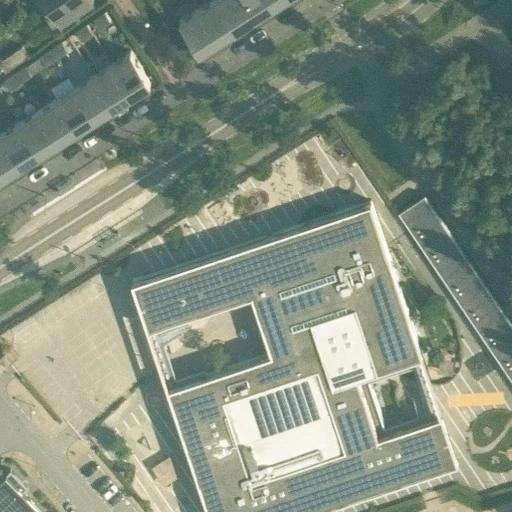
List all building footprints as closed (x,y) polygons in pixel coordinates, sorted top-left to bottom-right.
[(45,0),(38,5),(52,26),(90,0),(45,0)] [(236,26),(219,0),(208,0),(198,7),(217,38),(236,26)] [(254,15),(245,0),(219,0),(236,26),(254,15)] [(245,0),(254,15),(273,3),(271,0),(245,0)] [(217,38),(198,7),(179,19),(199,50),(217,38)] [(94,19),(99,27),(110,20),(105,11),(94,19)] [(76,31),(81,39),(92,32),(86,24),(76,31)] [(51,48),(57,56),(67,49),(62,41),(51,48)] [(0,62),(5,70),(28,54),(21,44),(0,59),(0,62)] [(57,56),(51,48),(40,55),(46,63),(57,56)] [(112,61),(132,92),(150,81),(130,50),(112,61)] [(32,60),(25,65),(31,73),(38,69),(32,60)] [(113,104),(132,92),(112,61),(93,73),(113,104)] [(31,73),(25,65),(15,72),(20,81),(31,73)] [(15,72),(4,80),(10,88),(20,81),(15,72)] [(93,73),(75,85),(95,116),(113,104),(93,73)] [(75,85),(56,96),(76,127),(95,116),(75,85)] [(56,96),(38,108),(58,139),(76,127),(56,96)] [(38,108),(20,120),(39,151),(58,139),(38,108)] [(21,162),(39,151),(20,120),(1,131),(21,162)] [(0,170),(2,174),(21,162),(1,131),(0,132),(0,170)] [(511,378),(511,323),(424,193),(398,211),(511,378)] [(209,511),(300,511),(358,493),(403,478),(457,459),(442,412),(387,430),(367,372),(422,354),(371,199),(131,279),(147,327),(251,292),(271,350),(167,385),(184,438),(209,511)] [(10,346),(1,354),(8,363),(17,355),(10,346)] [(10,468),(0,478),(0,511),(44,511),(23,490),(27,486),(10,468)]
